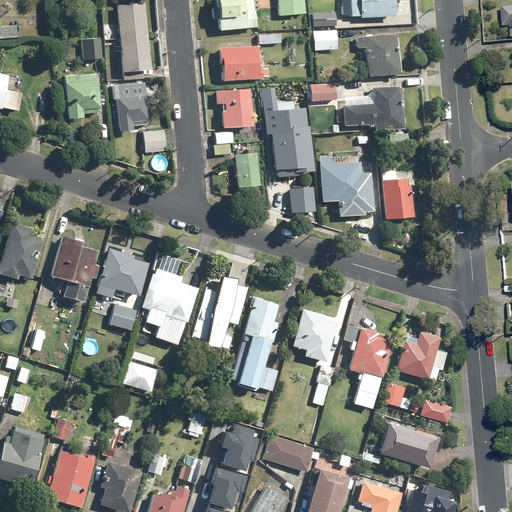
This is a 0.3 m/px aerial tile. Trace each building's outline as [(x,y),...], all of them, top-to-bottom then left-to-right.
[(209,0),(213,31),(251,27),(248,0),(209,0)] [(298,0),(276,0),(278,16),(300,14),(298,0)] [(356,0),(357,17),(389,17),(388,0),(356,0)] [(119,74),(145,71),(139,4),(113,7),(119,74)] [(0,27),(0,37),(14,37),(14,27),(0,27)] [(311,33),(312,52),(333,51),(333,32),(311,33)] [(278,35),(254,36),(255,46),(278,46),(278,35)] [(359,38),(360,76),(395,75),(394,37),(359,38)] [(81,60),(99,58),(98,39),(80,40),(81,60)] [(217,49),(218,82),(258,81),(257,47),(217,49)] [(94,75),(61,78),(64,118),(97,115),(94,75)] [(109,87),(115,133),(148,128),(142,83),(109,87)] [(306,86),(307,102),(332,101),(332,85),(306,86)] [(397,131),(395,87),(342,89),(343,133),(397,131)] [(272,131),(277,177),(313,173),(307,110),(278,113),(275,90),(264,92),(268,132),(272,131)] [(246,126),(244,92),(212,94),(215,128),(246,126)] [(161,131),(139,134),(142,153),(164,150),(161,131)] [(212,135),(214,146),(230,144),(229,133),(212,135)] [(404,154),(404,135),(385,136),(386,154),(404,154)] [(254,188),(251,155),(229,157),(232,189),(254,188)] [(365,161),(316,164),(320,222),(368,219),(365,161)] [(408,180),(377,182),(379,221),(410,219),(408,180)] [(9,223),(0,253),(0,274),(15,279),(16,274),(28,277),(39,237),(29,234),(31,229),(9,223)] [(59,235),(48,275),(65,280),(60,295),(81,301),(88,277),(92,278),(95,264),(92,263),(95,250),(83,246),(84,243),(59,235)] [(106,248),(93,292),(108,297),(111,288),(136,295),(145,263),(130,258),(131,255),(106,248)] [(150,272),(138,306),(145,308),(141,318),(154,323),(149,335),(175,344),(195,287),(150,272)] [(203,286),(189,335),(202,340),(202,344),(216,347),(216,345),(226,348),(230,335),(221,333),(224,321),(234,324),(245,286),(232,282),(233,278),(217,275),(217,279),(211,277),(209,274),(205,274),(203,278),(203,281),(206,283),(206,286),(203,286)] [(28,285),(21,309),(30,311),(37,288),(28,285)] [(14,289),(9,305),(19,308),(24,293),(14,289)] [(250,298),(240,334),(242,334),(229,378),(234,380),(233,383),(253,389),(254,386),(270,391),(276,370),(259,365),(276,305),(250,298)] [(38,303),(32,321),(50,326),(55,308),(38,303)] [(113,303),(106,323),(128,329),(134,309),(113,303)] [(300,308),(289,345),(302,349),(301,355),(323,361),(333,322),(320,319),(322,314),(300,308)] [(346,324),(342,339),(349,341),(346,349),(350,350),(345,369),(359,373),(351,402),(370,407),(390,337),(346,324)] [(2,327),(0,333),(0,343),(11,347),(16,332),(2,327)] [(401,340),(393,369),(425,379),(426,377),(436,380),(444,352),(434,349),(438,337),(417,331),(413,343),(401,340)] [(18,360),(6,356),(3,368),(15,371),(18,360)] [(126,357),(117,384),(148,394),(156,367),(126,357)] [(316,382),(311,402),(321,405),(326,385),(327,385),(332,367),(319,364),(314,382),(316,382)] [(386,381),(380,402),(404,409),(407,399),(399,396),(402,386),(386,381)] [(13,392),(8,408),(23,413),(28,397),(13,392)] [(423,398),(418,415),(444,422),(449,406),(423,398)] [(408,402),(406,409),(414,412),(416,404),(408,402)] [(191,411),(186,429),(198,433),(204,415),(191,411)] [(57,418),(52,436),(65,440),(70,421),(57,418)] [(109,419),(99,454),(110,457),(115,441),(124,443),(129,425),(109,419)] [(384,422),(375,452),(425,467),(430,449),(435,451),(440,434),(413,426),(412,430),(384,422)] [(2,441),(0,447),(0,478),(27,487),(43,434),(13,424),(7,442),(2,441)] [(217,464),(241,469),(249,436),(223,430),(219,445),(222,445),(217,464)] [(268,434),(260,458),(304,471),(311,447),(268,434)] [(58,449),(44,497),(78,506),(92,459),(58,449)] [(151,453),(146,470),(156,474),(162,457),(151,453)] [(346,469),(349,457),(339,454),(335,466),(346,469)] [(106,460),(98,485),(103,487),(97,503),(124,511),(127,511),(141,471),(106,460)] [(188,483),(192,467),(180,465),(176,480),(188,483)] [(238,474),(212,467),(204,500),(226,505),(230,490),(233,491),(238,474)] [(315,468),(302,511),(334,511),(345,476),(315,468)] [(394,511),(400,492),(361,481),(355,500),(370,504),(367,511),(394,511)] [(158,495),(150,493),(144,511),(180,511),(187,489),(175,485),(173,490),(170,489),(169,494),(159,491),(158,495)] [(278,511),(286,499),(264,485),(246,511),(278,511)] [(406,511),(448,511),(453,498),(414,486),(406,511)]
